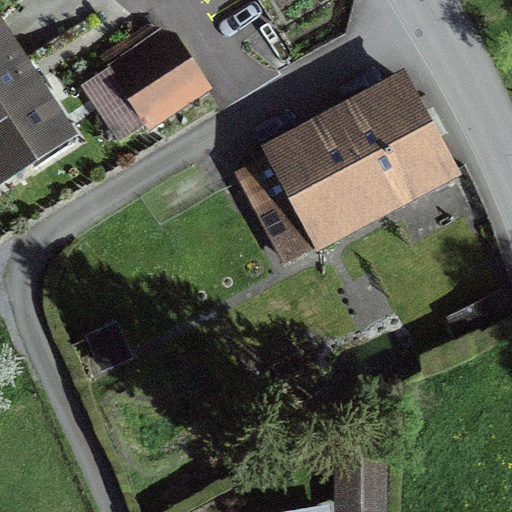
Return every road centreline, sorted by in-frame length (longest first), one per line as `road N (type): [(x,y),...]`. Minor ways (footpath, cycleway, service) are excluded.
road 1 (residential): [(106,511),(30,319),(23,282),(30,255),(61,224),(413,10)]
road 2 (tertiary): [(413,10),(511,201)]
